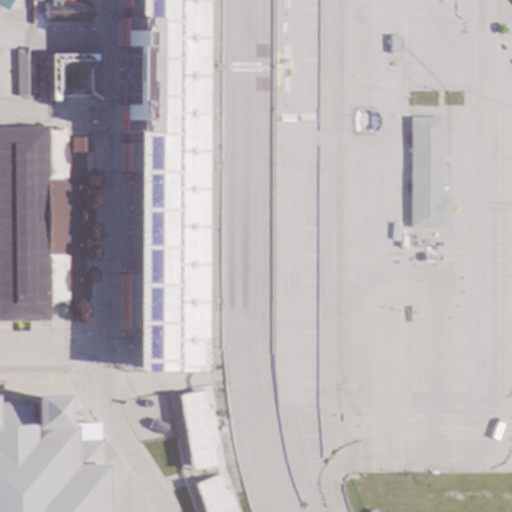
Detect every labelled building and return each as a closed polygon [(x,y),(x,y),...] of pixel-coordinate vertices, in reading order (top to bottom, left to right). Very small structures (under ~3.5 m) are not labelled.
[(122,0),(120,369),(204,370),(206,0),(122,0)] [(86,22),(40,23),(39,2),(86,2),(86,22)] [(399,35),(398,55),(386,54),(387,35),(399,35)] [(22,97),(12,97),(12,50),(22,50),(22,97)] [(88,73),(80,73),(80,77),(50,77),(51,101),(43,101),(42,55),(88,54),(88,73)] [(439,198),(449,198),(449,231),(406,231),(407,118),(440,118),(439,198)] [(43,128),(62,128),(63,178),(57,178),(57,198),(59,198),(60,237),(58,237),(58,257),(63,257),(64,307),(46,307),(46,321),(0,321),(0,127),(43,127),(43,128)] [(87,209),(87,226),(77,226),(77,209),(87,209)] [(230,511),(213,402),(202,391),(166,397),(178,474),(217,468),(215,473),(188,485),(192,511),(230,511)] [(53,426),(69,426),(69,441),(92,441),(102,441),(102,511),(0,511),(0,403),(18,403),(18,396),(52,395),(53,426)]
